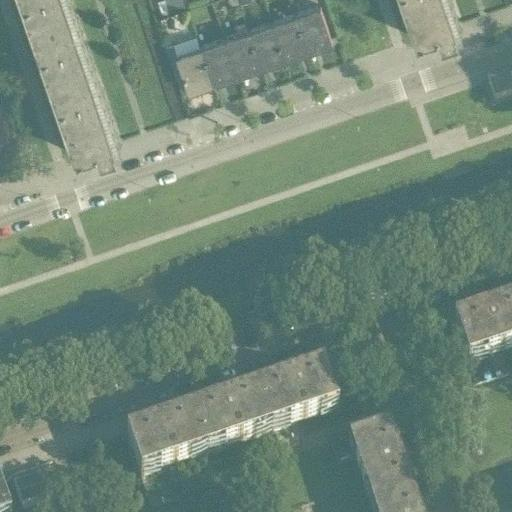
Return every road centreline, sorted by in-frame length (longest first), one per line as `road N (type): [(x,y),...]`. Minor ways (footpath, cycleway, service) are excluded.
road 1 (residential): [(511,46),(0,225)]
road 2 (residential): [(0,438),(511,263)]
